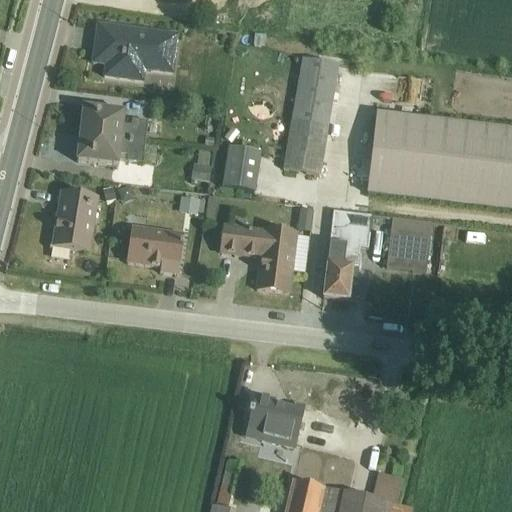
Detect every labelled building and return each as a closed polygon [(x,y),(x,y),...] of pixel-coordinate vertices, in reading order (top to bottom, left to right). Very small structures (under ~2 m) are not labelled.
[(98,27),(93,65),(106,67),(104,79),(144,84),(145,74),(173,77),(178,38),(98,27)] [(196,32),(195,43),(210,45),(212,35),(196,32)] [(302,60),(282,171),(320,178),(339,67),(302,60)] [(79,136),(145,144),(147,123),(131,122),(131,127),(123,126),(125,115),(83,109),(79,136)] [(511,131),(376,115),(367,196),(511,213),(511,131)] [(240,143),(259,144),(260,135),(240,134),(240,143)] [(145,144),(79,136),(76,164),(118,169),(119,156),(128,157),(127,163),(155,166),(157,147),(145,146),(145,144)] [(228,149),(222,189),(253,194),(259,153),(228,149)] [(193,166),(191,181),(195,182),(194,193),(205,194),(211,169),(209,169),(210,155),(199,153),(197,167),(193,166)] [(129,188),(117,194),(122,206),(135,201),(129,188)] [(61,194),(51,249),(89,256),(98,200),(61,194)] [(180,199),(178,215),(196,217),(197,214),(203,215),(204,203),(180,199)] [(208,199),(205,225),(213,226),(216,200),(208,199)] [(300,211),(297,232),(310,234),(313,213),(300,211)] [(333,214),(323,300),(348,303),(350,287),(355,288),(359,249),(367,250),(371,218),(333,214)] [(291,273),(296,237),(245,230),(246,217),(231,216),(230,228),(223,228),(219,256),(260,261),(257,292),(288,296),(291,273)] [(391,221),(385,270),(425,274),(431,226),(391,221)] [(131,230),(126,266),(160,270),(160,275),(178,278),(184,236),(131,230)] [(296,237),(291,273),(304,274),(309,239),(296,237)] [(246,432),(297,444),(305,411),(295,408),(294,413),(274,408),(275,404),(254,399),(251,414),(249,414),(248,418),(250,419),(246,432)] [(335,452),(342,413),(310,407),(301,454),(316,457),(314,471),(353,477),(357,456),(335,452)] [(297,444),(246,432),(244,441),(295,453),(297,444)] [(210,507),(209,511),(229,511),(227,511),(240,465),(227,462),(215,508),(210,507)] [(392,507),(391,511),(411,511),(412,511),(395,507),(401,481),(399,480),(402,467),(393,465),(390,478),(378,475),(372,502),(392,507)] [(318,511),(323,491),(291,484),(284,511),(318,511)] [(323,491),(318,511),(391,511),(392,507),(372,502),(323,491)]
